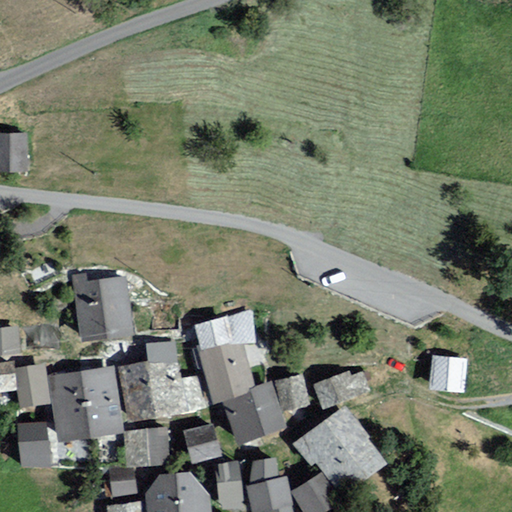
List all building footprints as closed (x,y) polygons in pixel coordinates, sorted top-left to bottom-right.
[(26,137),(0,136),(0,171),(25,172),(26,137)] [(128,304),(77,310),(81,343),(132,336),(128,304)] [(222,321),(194,327),(199,352),(227,346),(222,321)] [(16,329),(0,329),(0,357),(16,357),(16,329)] [(432,379),(467,380),(468,348),(433,347),(432,379)] [(239,348),(200,358),(212,404),(251,393),(239,348)] [(117,369),(126,422),(175,414),(167,361),(117,369)] [(11,365),(0,366),(0,394),(14,393),(11,365)] [(48,406),(42,368),(13,372),(19,411),(48,406)] [(121,436),(113,369),(48,377),(56,444),(121,436)] [(299,379),(277,384),(284,414),(306,410),(299,379)] [(337,379),(313,387),(322,411),(346,402),(337,379)] [(222,406),(237,447),(282,430),(267,389),(222,406)] [(382,468),(339,414),(299,446),(343,500),(382,468)] [(43,426),(15,429),(18,462),(46,459),(43,426)] [(211,430),(184,435),(189,466),(216,461),(211,430)] [(168,467),(165,431),(124,434),(127,471),(168,467)] [(275,466),(251,464),(250,483),(274,485),(275,466)] [(241,510),(238,465),(216,467),(220,511),(241,510)] [(136,471),(111,473),(112,487),(137,486),(136,471)] [(145,479),(147,511),(207,511),(206,476),(145,479)] [(318,477),(293,494),(305,511),(325,511),(336,505),(318,477)] [(287,483),(247,492),(251,511),(274,511),(293,508),(287,483)]
